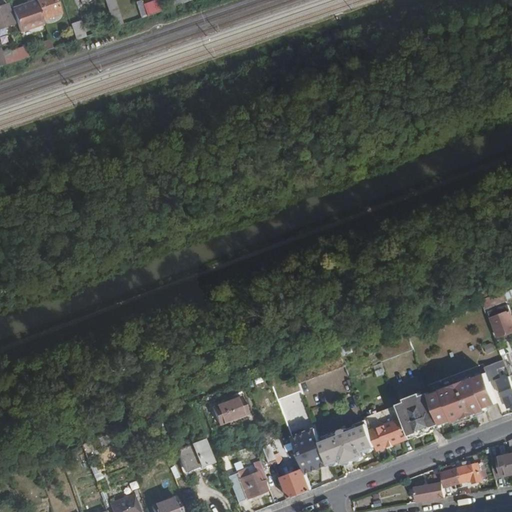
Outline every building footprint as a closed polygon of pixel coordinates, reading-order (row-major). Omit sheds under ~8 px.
[(12,7),(19,28),(43,20),(42,19),(36,0),(28,0),(27,0),(28,2),(12,7)] [(36,0),(42,19),(60,13),(55,0),(36,0)] [(104,0),(111,18),(119,16),(114,0),(104,0)] [(137,0),(134,2),(139,17),(146,15),(140,0),(137,0)] [(161,0),(152,0),(143,4),(148,16),(165,9),(161,0)] [(0,7),(0,28),(3,27),(2,24),(13,20),(8,5),(0,7)] [(111,18),(114,26),(123,23),(120,15),(119,16),(111,18)] [(71,25),(76,40),(85,36),(80,22),(71,25)] [(0,64),(30,59),(27,44),(0,49),(0,64)] [(508,298),(505,290),(491,295),(494,303),(508,298)] [(511,330),(511,316),(510,310),(490,317),(497,336),(511,330)] [(454,322),(450,313),(442,316),(445,325),(454,322)] [(498,378),(495,369),(506,366),(504,360),(484,367),(486,372),(489,381),(498,378)] [(489,381),(486,372),(474,376),(473,376),(442,388),(442,389),(430,394),(441,424),(453,419),(454,421),(474,414),(473,412),(480,410),(479,408),(485,406),(485,407),(497,402),(489,381)] [(511,382),(511,381),(510,377),(501,380),(502,385),(511,382)] [(511,405),(511,382),(502,385),(499,386),(507,408),(511,405)] [(430,394),(429,392),(421,394),(420,392),(403,398),(405,401),(397,404),(410,438),(442,427),(441,424),(430,394)] [(304,416),(300,404),(304,402),(301,394),(283,400),(290,421),(304,416)] [(246,414),(240,397),(212,408),(218,425),(246,414)] [(410,438),(397,404),(364,416),(365,418),(375,445),(377,450),(410,438)] [(363,450),(375,445),(365,418),(352,423),(355,431),(348,433),(346,425),(338,428),(341,437),(334,439),(331,431),(318,436),(328,462),(341,458),(342,463),(365,454),(363,450)] [(318,436),(315,427),(292,435),(305,472),(329,463),(328,462),(318,436)] [(210,462),(202,441),(176,450),(185,472),(210,462)] [(274,458),(269,445),(262,448),(267,464),(275,461),(274,458)] [(511,473),(511,454),(499,457),(503,475),(511,473)] [(284,469),(279,456),(274,458),(275,461),(279,471),(284,469)] [(242,460),(233,464),(237,470),(245,466),(242,460)] [(482,479),(478,462),(470,464),(470,460),(463,462),(463,465),(450,468),(453,482),(472,478),(472,481),(482,479)] [(270,489),(259,461),(252,464),(255,473),(248,475),(246,469),(226,476),(236,502),(270,489)] [(311,489),(303,468),(281,476),(289,497),(311,489)] [(453,482),(450,468),(441,470),(444,484),(453,482)] [(446,496),(444,484),(441,470),(434,472),(435,482),(412,486),(415,501),(446,496)] [(138,511),(132,496),(110,504),(113,511),(138,511)] [(179,511),(174,498),(151,506),(152,511),(179,511)]
